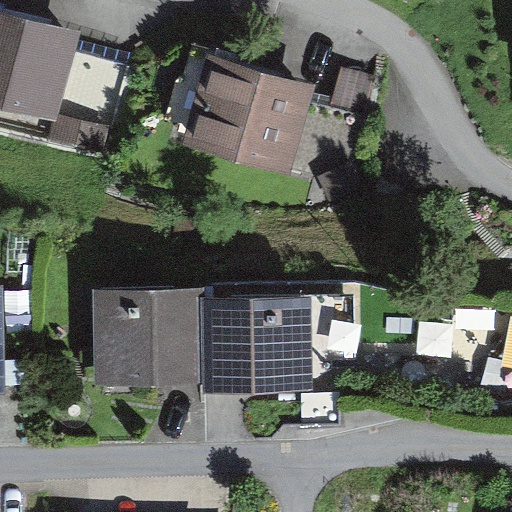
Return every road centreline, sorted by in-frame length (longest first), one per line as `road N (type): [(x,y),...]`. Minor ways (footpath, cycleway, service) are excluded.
road 1 (residential): [(0,465),(294,459)]
road 2 (residential): [(511,191),(475,161),(402,45),(328,0)]
road 3 (residential): [(294,459),(406,448),(511,455)]
